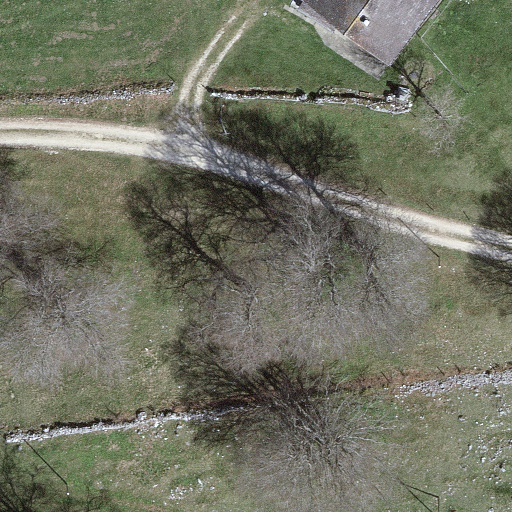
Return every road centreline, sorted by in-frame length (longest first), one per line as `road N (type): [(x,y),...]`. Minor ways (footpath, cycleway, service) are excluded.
road 1 (track): [(0,137),(47,134),(175,149),(511,244)]
road 2 (track): [(175,149),(187,87),(262,0)]
